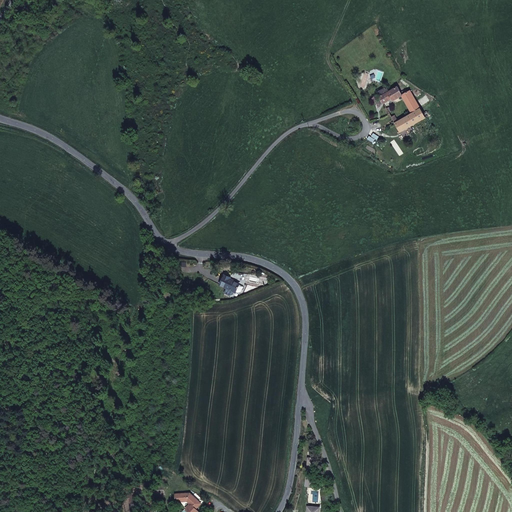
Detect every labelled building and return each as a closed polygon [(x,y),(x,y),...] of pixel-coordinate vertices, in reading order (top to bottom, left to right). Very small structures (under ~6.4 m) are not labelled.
[(402,95),(398,87),(380,97),(384,104),(392,99),(393,101),(403,95),(402,95)] [(388,88),(387,88),(386,89),(385,88),(377,93),(380,97),(390,91),(389,91),(388,88)] [(415,100),(410,90),(402,95),(403,95),(408,105),(415,100)] [(421,109),(415,100),(408,105),(413,113),(421,109)] [(398,121),(395,115),(391,117),(400,132),(426,118),(421,109),(413,113),(398,121)] [(239,285),(229,280),(230,278),(225,276),(220,286),(235,293),(239,285)] [(312,479),(304,479),(304,488),(311,489),(312,479)] [(183,511),(185,511),(190,507),(185,504),(187,502),(187,503),(191,498),(179,489),(169,490),(169,497),(176,497),(179,499),(175,504),(183,511)]
